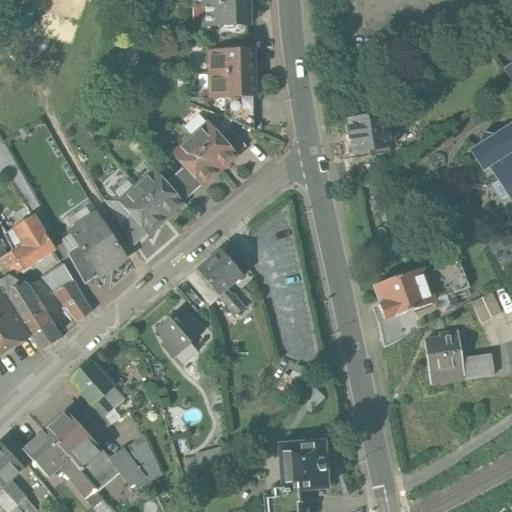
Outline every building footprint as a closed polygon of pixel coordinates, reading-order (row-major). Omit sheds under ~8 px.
[(248,3),(205,4),(205,29),(219,29),(247,28),(249,28),(248,3)] [(247,39),(247,28),(219,29),(219,39),(222,39),(247,39)] [(247,39),(222,39),(223,52),(251,51),(250,39),(247,39)] [(223,52),(209,52),(210,76),(254,74),(253,51),(223,52)] [(511,64),(503,70),(511,83),(511,64)] [(254,74),(210,76),(210,100),(224,100),(253,99),(255,99),(254,74)] [(253,99),(224,100),(225,119),(254,132),(253,99)] [(387,114),(349,121),(355,153),(393,146),(391,136),(396,135),(394,123),(389,124),(387,114)] [(219,137),(208,125),(191,140),(219,173),(237,157),(219,137)] [(511,131),(509,128),(494,138),(482,135),(480,147),(471,153),(483,171),(489,167),(500,182),(505,179),(511,188),(511,195),(510,197),(511,199),(511,131)] [(246,148),(228,129),(219,137),(236,156),(246,148)] [(219,173),(191,140),(173,156),(184,169),(201,188),(202,189),(219,173)] [(184,169),(175,177),(192,196),(201,188),(184,169)] [(166,184),(155,172),(136,188),(165,220),(183,204),(166,184)] [(175,177),(166,184),(183,204),(192,196),(175,177)] [(165,220),(136,188),(119,203),(130,216),(147,234),(148,235),(165,220)] [(147,234),(130,216),(119,226),(133,247),(147,234)] [(98,217),(70,236),(78,247),(99,278),(126,260),(111,237),(98,217)] [(32,218),(3,236),(12,252),(13,253),(43,235),(32,218)] [(43,235),(13,253),(23,270),(53,251),(43,235)] [(99,278),(78,247),(67,255),(85,288),(99,278)] [(221,251),(196,272),(217,297),(224,291),(242,276),(221,251)] [(12,252),(0,260),(0,266),(4,271),(14,275),(23,270),(13,253),(12,252)] [(457,258),(420,271),(431,302),(468,289),(457,258)] [(63,264),(48,273),(53,280),(46,285),(53,293),(73,283),(63,264)] [(420,271),(374,287),(380,306),(379,306),(385,322),(399,317),(432,305),(431,302),(420,271)] [(9,277),(4,280),(0,274),(0,288),(2,292),(4,295),(20,286),(9,277)] [(73,283),(53,293),(59,302),(78,325),(90,314),(73,283)] [(20,286),(4,295),(22,325),(43,313),(27,289),(21,285),(20,286)] [(244,308),(232,294),(230,297),(224,291),(217,297),(234,317),(244,308)] [(2,292),(0,292),(0,356),(30,338),(22,325),(4,295),(2,292)] [(491,295),(470,304),(479,324),(500,315),(491,295)] [(43,313),(22,325),(30,338),(40,354),(60,340),(43,313)] [(180,313),(158,332),(169,345),(164,348),(174,360),(200,337),(180,313)] [(385,322),(378,324),(383,349),(407,337),(399,317),(385,322)] [(457,334),(439,337),(440,341),(425,343),(431,385),(493,377),(489,356),(460,359),(457,334)] [(123,403),(89,363),(66,382),(100,422),(123,403)] [(108,461),(66,412),(43,432),(82,477),(96,492),(118,475),(108,462),(108,461)] [(82,477),(43,432),(22,450),(45,478),(59,466),(60,471),(72,485),(82,477)] [(108,461),(108,462),(118,475),(129,488),(143,479),(147,484),(161,476),(142,437),(108,461)] [(322,443),(278,447),(282,489),(272,489),(273,496),(263,497),(264,511),(299,511),(298,491),(326,489),(325,473),(328,473),(327,459),(324,460),(322,443)] [(22,470),(0,446),(0,489),(0,490),(7,484),(22,470)] [(35,477),(24,485),(40,505),(50,497),(35,477)] [(82,477),(72,485),(92,508),(102,500),(96,492),(82,477)] [(36,511),(37,511),(16,488),(7,484),(0,490),(17,507),(20,511),(36,511)] [(20,511),(17,507),(0,490),(0,506),(5,511),(20,511)]
